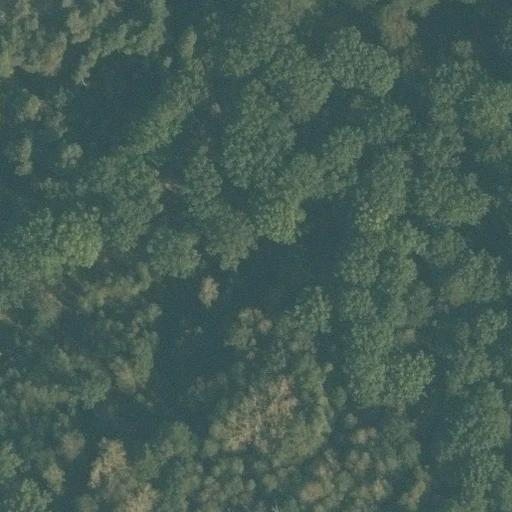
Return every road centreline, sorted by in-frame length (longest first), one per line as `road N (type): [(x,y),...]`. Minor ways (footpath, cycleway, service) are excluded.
road 1 (track): [(281,0),(115,157)]
road 2 (track): [(115,157),(0,267)]
